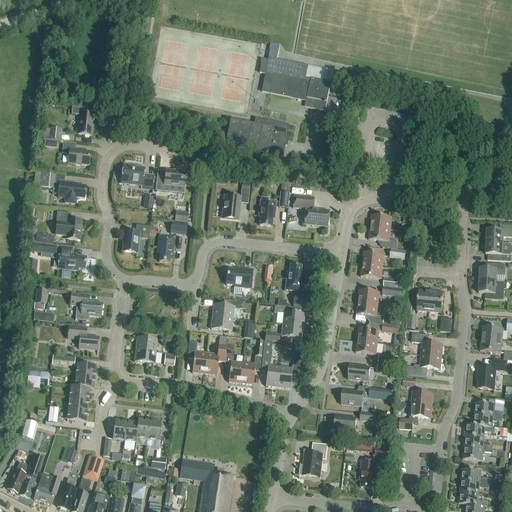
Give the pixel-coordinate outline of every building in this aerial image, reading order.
[(151,18),(143,17),(139,44),(147,45),(151,18)] [(273,77),(270,95),(307,102),(305,108),(325,112),(331,84),(305,78),(308,67),(276,61),(279,47),(271,46),(268,62),(262,61),(260,74),(273,77)] [(91,137),(94,117),(84,116),(85,109),(72,108),(71,116),(79,116),(77,136),(91,137)] [(225,146),(282,158),(289,126),(255,119),(254,126),(230,122),(225,146)] [(48,141),(49,130),(43,129),(41,140),(48,141)] [(76,145),(63,143),(62,155),(69,156),(68,165),(88,167),(90,153),(75,152),(76,145)] [(134,167),(123,166),(121,184),(123,184),(123,183),(122,183),(122,180),(128,181),(128,185),(130,186),(133,187),(135,185),(141,186),(141,189),(152,191),(153,177),(142,176),(143,170),(134,168),(134,167)] [(168,192),(169,187),(184,188),(185,189),(186,174),(166,172),(165,179),(158,179),(158,178),(158,177),(156,191),(169,193),(169,192),(168,192)] [(44,175),(34,174),(33,188),(43,189),(44,175)] [(54,176),(44,175),(43,189),(42,191),(43,192),(46,192),(47,191),(47,189),(52,190),(54,176)] [(76,199),(84,200),(85,187),(73,186),(73,184),(59,183),(58,199),(65,199),(64,204),(75,205),(76,199)] [(279,209),(287,210),(289,188),(289,185),(281,185),(279,209)] [(240,204),(248,205),(249,191),(241,190),(240,200),(224,199),(222,219),(238,221),(240,204)] [(145,197),(144,209),(151,210),(152,198),(145,197)] [(328,213),(313,211),(314,199),(293,197),(292,209),(306,211),(304,226),(327,228),(328,213)] [(10,201),(9,208),(25,209),(25,201),(10,201)] [(260,219),(259,227),(271,228),(272,220),(274,220),(276,203),(260,201),(258,218),(260,219)] [(415,219),(410,218),(411,213),(404,212),(403,224),(414,225),(415,219)] [(80,242),(82,223),(70,221),(71,214),(57,213),(56,224),(57,224),(55,236),(66,237),(66,241),(80,242)] [(188,215),(176,214),(175,222),(187,223),(188,215)] [(370,229),(391,232),(392,219),(372,217),(370,229)] [(172,223),(170,235),(185,237),(186,227),(187,225),(172,223)] [(139,240),(148,241),(150,228),(136,227),(135,234),(123,233),(122,240),(123,240),(122,253),(137,255),(139,240)] [(487,232),(486,244),(503,245),(503,238),(511,238),(511,227),(500,227),(500,233),(487,232)] [(383,249),(397,251),(398,242),(390,241),(391,232),(370,229),(369,241),(383,243),(383,249)] [(36,232),(30,231),(28,243),(45,245),(46,238),(36,237),(36,232)] [(175,239),(159,238),(157,255),(160,255),(159,263),(169,264),(170,256),(172,256),(175,239)] [(503,245),(486,244),(486,256),(488,256),(487,262),(511,263),(511,245),(503,245)] [(42,246),(41,254),(55,255),(56,247),(42,246)] [(59,254),(57,270),(78,272),(78,270),(84,271),(86,259),(71,257),(72,255),(72,249),(60,248),(59,254)] [(391,252),(390,260),(404,262),(405,253),(391,252)] [(383,269),(384,257),(363,254),(362,266),(383,269)] [(35,274),(36,262),(27,261),(25,273),(35,274)] [(506,266),(494,265),(486,265),(486,271),(481,271),(480,282),(497,283),(497,277),(506,277),(506,266)] [(302,276),(300,276),(301,268),(290,266),(289,274),(287,274),(285,291),(300,293),(302,276)] [(381,281),(383,269),(362,266),(360,279),(381,281)] [(265,268),(264,281),(271,282),(272,269),(271,269),(265,268)] [(234,287),(234,289),(250,290),(252,271),(236,270),(236,271),(227,270),(226,286),(234,287)] [(383,288),(397,289),(398,283),(384,281),(383,288)] [(486,294),(486,301),(505,301),(505,290),(507,290),(507,284),(497,283),(480,282),(480,294),(486,294)] [(383,289),(382,296),(403,299),(404,292),(383,289)] [(44,292),(36,291),(35,305),(43,305),(44,292)] [(359,292),(358,304),(378,306),(379,295),(359,292)] [(416,313),(428,314),(430,293),(418,292),(416,313)] [(430,293),(428,314),(441,315),(443,294),(430,293)] [(71,295),(70,307),(74,307),(76,308),(76,309),(75,321),(78,322),(86,323),(86,322),(88,323),(89,319),(89,318),(100,319),(102,305),(87,303),(88,297),(75,295),(71,295)] [(306,298),(294,296),(293,306),(305,308),(305,307),(306,300),(306,298)] [(228,302),(228,308),(213,306),(212,318),(232,320),(234,310),(244,311),(245,304),(228,302)] [(378,306),(358,304),(356,316),(377,319),(378,306)] [(304,316),(289,314),(290,308),(274,307),(274,314),(283,315),(282,325),(303,327),(304,316)] [(34,314),(33,322),(44,323),(44,315),(34,314)] [(212,318),(211,331),(231,333),(232,320),(212,318)] [(400,329),(401,321),(384,318),(383,326),(400,329)] [(450,335),(451,321),(441,320),(440,334),(450,335)] [(282,325),(281,338),(301,340),(303,327),(282,325)] [(402,329),(400,329),(383,326),(382,334),(395,336),(401,337),(402,329)] [(67,338),(79,339),(78,350),(97,352),(98,339),(85,337),(86,330),(68,328),(67,338)] [(482,329),(481,340),(501,342),(502,330),(482,329)] [(359,330),(357,342),(378,345),(380,332),(359,330)] [(278,344),(279,336),(265,335),(264,342),(278,344)] [(421,345),(420,357),(440,359),(441,347),(426,346),(427,338),(412,336),(411,344),(421,345)] [(136,339),(135,350),(155,352),(156,341),(136,339)] [(501,342),(481,340),(480,353),(500,355),(501,342)] [(261,357),(262,341),(255,341),(253,357),(261,357)] [(192,374),(204,375),(206,354),(195,353),(196,343),(188,342),(187,359),(193,360),(192,374)] [(378,345),(357,342),(356,354),(377,357),(378,345)] [(225,346),(217,345),(216,355),(206,354),(204,375),(216,376),(217,362),(223,362),(225,346)] [(155,352),(135,350),(134,363),(154,365),(155,352)] [(224,366),(230,367),(228,383),(241,384),(243,363),(231,362),(232,350),(225,350),(224,366)] [(10,356),(0,353),(0,374),(5,376),(10,356)] [(174,367),(175,355),(165,354),(164,366),(174,367)] [(379,355),(378,364),(393,366),(394,357),(379,355)] [(64,365),(64,359),(53,357),(52,364),(64,365)] [(414,367),(414,370),(408,369),(407,378),(425,380),(426,371),(439,372),(440,359),(420,357),(419,368),(414,367)] [(492,362),(491,370),(478,368),(477,383),(479,383),(478,391),(494,392),(496,372),(505,373),(506,363),(492,362)] [(255,364),(243,363),(241,384),(253,385),(255,364)] [(378,364),(377,372),(391,374),(392,366),(378,364)] [(76,365),(75,377),(94,379),(95,367),(76,365)] [(277,388),(280,367),(266,366),(264,387),(277,388)] [(280,367),(277,388),(289,389),(291,369),(280,367)] [(348,380),(348,381),(369,383),(369,382),(370,370),(371,370),(371,369),(349,367),(349,368),(350,368),(349,380),(348,380)] [(40,373),(28,372),(26,388),(39,390),(40,381),(40,373)] [(40,373),(40,381),(49,382),(50,374),(40,373)] [(74,388),(89,390),(93,391),(94,379),(75,377),(75,383),(74,388)] [(89,390),(74,388),(74,389),(70,388),(69,399),(88,401),(89,390)] [(370,390),(369,398),(384,399),(391,399),(391,392),(385,391),(370,390)] [(341,405),(341,406),(362,408),(363,395),(364,395),(364,394),(343,392),(343,393),(342,405),(341,405)] [(412,394),(411,406),(431,409),(432,396),(412,394)] [(88,401),(69,399),(68,410),(86,412),(88,401)] [(475,405),(473,416),(502,419),(503,414),(493,413),(493,407),(475,405)] [(409,419),(409,423),(412,423),(412,425),(418,425),(418,420),(429,421),(431,409),(411,406),(409,419)] [(49,408),(48,423),(57,424),(58,409),(49,408)] [(45,417),(46,410),(38,409),(37,417),(45,417)] [(86,412),(68,410),(67,421),(85,423),(86,412)] [(361,415),(360,422),(375,424),(376,417),(376,416),(361,415)] [(485,429),(485,428),(492,429),(492,423),(502,424),(502,419),(473,416),(473,427),(473,428),(485,429)] [(335,432),(355,434),(357,420),(337,418),(335,432)] [(112,441),(124,443),(126,424),(115,422),(112,441)] [(137,425),(135,440),(136,440),(146,442),(149,423),(137,422),(137,425)] [(412,425),(412,423),(409,423),(399,422),(398,431),(411,432),(412,425)] [(27,423),(24,423),(19,440),(23,441),(33,443),(37,426),(27,423)] [(160,425),(149,423),(146,442),(158,443),(160,425)] [(137,425),(126,424),(124,443),(135,444),(136,440),(135,440),(137,425)] [(494,429),(492,429),(485,428),(485,429),(473,428),(473,427),(466,426),(465,438),(484,440),(484,434),(494,435),(494,429)] [(507,439),(508,430),(500,430),(500,433),(500,438),(507,439)] [(465,438),(464,450),(492,452),(493,447),(483,446),(484,440),(465,438)] [(300,466),(298,480),(299,480),(299,477),(302,477),(320,479),(322,461),(326,462),(328,446),(313,445),(312,452),(304,451),(304,454),(305,454),(303,466),(300,466)] [(375,449),(374,460),(385,461),(386,451),(375,449)] [(64,450),(61,461),(66,463),(70,451),(64,450)] [(492,452),(464,450),(463,461),(482,463),(482,456),(492,457),(492,452)] [(70,451),(66,463),(73,465),(76,453),(70,451)] [(25,455),(18,452),(16,458),(23,461),(25,455)] [(28,470),(18,497),(28,500),(29,497),(31,498),(36,487),(34,486),(33,483),(34,481),(35,481),(38,474),(42,460),(34,457),(28,470)] [(89,457),(84,472),(98,476),(99,475),(99,474),(103,462),(89,457)] [(166,461),(152,458),(151,469),(165,471),(166,461)] [(144,460),(136,459),(135,467),(143,468),(144,460)] [(228,511),(234,478),(223,477),(220,477),(221,472),(216,471),(216,476),(213,476),(213,475),(212,475),(213,467),(181,462),(179,480),(201,483),(196,511),(228,511)] [(376,476),(377,464),(361,462),(359,482),(361,483),(360,489),(372,491),(374,476),(376,476)] [(6,491),(15,495),(24,477),(22,476),(23,475),(24,476),(27,469),(18,465),(15,473),(14,473),(6,491)] [(137,470),(136,476),(147,479),(148,472),(137,470)] [(169,470),(168,480),(176,481),(178,472),(169,470)] [(120,483),(134,485),(136,473),(122,471),(120,483)] [(461,471),(461,483),(489,485),(489,481),(480,480),(480,473),(461,471)] [(148,472),(147,479),(154,480),(156,474),(148,472)] [(33,502),(50,508),(53,498),(53,496),(55,497),(60,482),(42,476),(33,502)] [(503,477),(495,476),(495,484),(503,485),(503,477)] [(81,481),(71,511),(82,511),(87,496),(84,495),(85,491),(87,492),(90,483),(81,481)] [(56,510),(62,511),(68,511),(75,492),(72,491),(74,484),(66,482),(65,488),(63,488),(56,510)] [(489,485),(461,483),(460,494),(478,496),(479,490),(489,491),(489,485)] [(186,487),(177,485),(175,497),(184,499),(186,487)] [(141,507),(144,490),(134,488),(130,506),(128,511),(140,511),(141,508),(141,507)] [(101,511),(102,510),(105,511),(109,498),(93,493),(87,511),(101,511)] [(170,506),(173,495),(166,494),(162,511),(173,511),(171,511),(172,506),(170,506)] [(465,507),(465,506),(477,507),(477,508),(484,508),(487,509),(487,503),(478,503),(478,496),(460,494),(459,506),(465,507)] [(120,511),(122,503),(109,501),(107,511),(120,511)]
